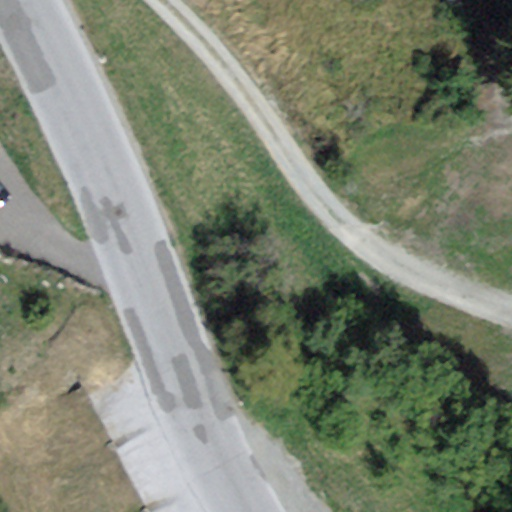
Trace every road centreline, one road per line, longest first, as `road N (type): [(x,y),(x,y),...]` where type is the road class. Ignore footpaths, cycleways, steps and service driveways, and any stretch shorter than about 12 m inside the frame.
road 1 (residential): [(20,0),(251,511)]
road 2 (residential): [(162,0),(237,77),(337,222),(387,258),(511,311)]
